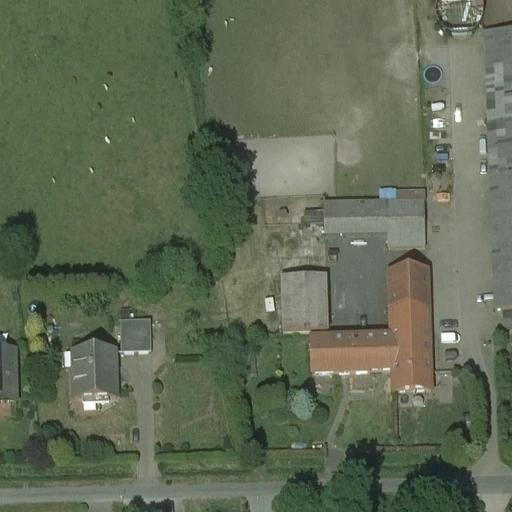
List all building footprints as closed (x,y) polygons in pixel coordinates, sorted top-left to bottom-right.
[(473,35),(477,30),(480,23),(481,16),(479,9),(475,2),(472,0),(444,0),(441,4),(437,11),(436,18),(437,25),(441,31),(446,36),(452,39),(460,40),(466,38),(473,35)] [(511,37),(486,38),(495,317),(511,316),(511,37)] [(424,208),(388,209),(388,237),(424,237),(424,208)] [(388,209),(324,210),(324,238),(388,237),(388,209)] [(424,237),(388,237),(388,252),(425,252),(424,237)] [(427,277),(391,278),(393,373),(394,395),(430,394),(427,277)] [(325,281),(283,282),(285,336),(327,335),(325,281)] [(150,325),(120,326),(121,358),(151,357),(150,325)] [(392,341),(313,343),(314,378),(369,377),(369,374),(393,373),(392,341)] [(115,355),(73,356),(75,405),(117,403),(115,355)] [(0,407),(18,407),(16,356),(0,356),(0,407)] [(236,382),(235,372),(224,372),(224,383),(236,382)]
